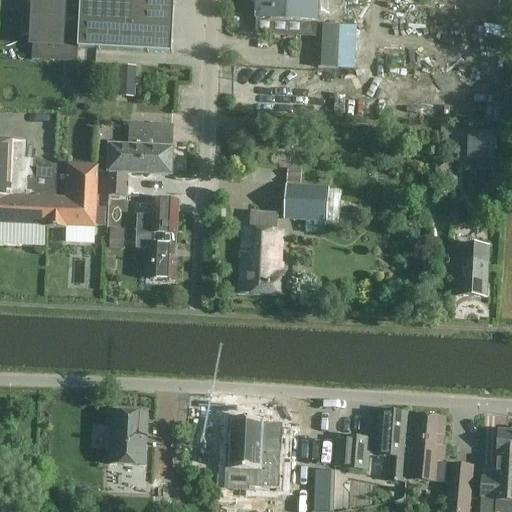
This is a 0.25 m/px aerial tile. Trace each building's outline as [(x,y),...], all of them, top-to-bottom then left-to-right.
[(78,32),(77,50),(171,55),(174,1),(145,0),(80,0),(79,11),(78,32)] [(318,24),(319,0),(256,0),(256,21),(318,24)] [(78,32),(79,11),(63,10),(63,6),(34,4),(34,13),(22,12),(21,36),(32,36),(32,45),(61,46),(62,31),(78,32)] [(250,99),(237,101),(238,115),(252,113),(250,99)] [(167,150),(167,143),(171,144),(172,128),(131,126),(130,148),(110,147),(108,174),(171,177),(172,150),(167,150)] [(497,132),(468,130),(441,130),(441,144),(468,145),(468,151),(496,152),(497,132)] [(61,176),(54,176),(26,175),(28,143),(0,141),(0,226),(46,229),(46,230),(52,231),(53,191),(61,191),(61,176)] [(54,167),(54,176),(61,176),(61,191),(53,191),(52,231),(67,231),(67,230),(95,231),(98,169),(54,167)] [(127,178),(109,177),(108,198),(126,199),(127,178)] [(326,223),(328,192),(287,189),(285,220),(326,223)] [(154,197),(153,213),(152,235),(163,236),(162,247),(152,247),(151,281),(174,282),(178,214),(177,214),(178,199),(154,197)] [(280,252),(281,232),(242,230),(241,254),(245,254),(244,258),(241,258),(239,295),(284,297),(285,275),(278,275),(279,251),(280,252)] [(488,248),(474,247),(461,247),(459,298),(485,299),(488,248)] [(380,413),(378,441),(344,439),(342,471),(368,473),(369,457),(388,459),(386,483),(406,484),(406,482),(411,416),(411,415),(380,413)] [(147,416),(111,414),(109,466),(144,468),(147,416)] [(445,419),(411,416),(406,482),(447,485),(445,511),(469,511),(473,467),(449,465),(449,466),(444,465),(446,447),(444,447),(445,419)] [(267,441),(261,441),(262,422),(231,420),(229,471),(249,472),(249,489),(279,491),(281,440),(267,439),(267,441)] [(493,511),(495,502),(511,503),(511,429),(510,433),(498,432),(497,457),(498,458),(497,479),(481,478),(479,511),(493,511)] [(75,475),(73,505),(98,506),(100,476),(75,475)]
